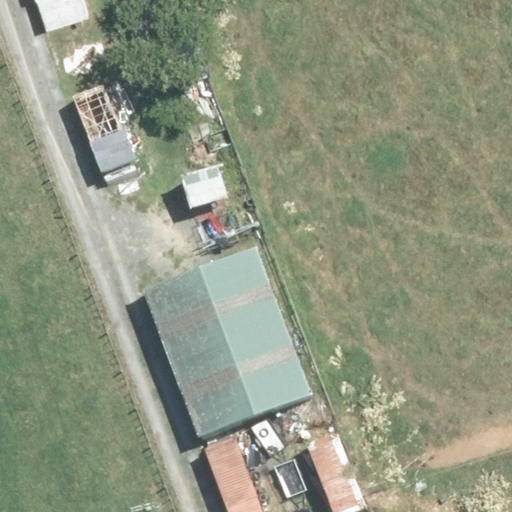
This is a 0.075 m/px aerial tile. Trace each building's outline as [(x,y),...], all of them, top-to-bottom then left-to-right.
[(52,0),(64,16),(86,0),(52,0)] [(115,90),(85,101),(113,175),(143,164),(115,90)] [(210,126),(180,132),(189,179),(220,173),(210,126)] [(158,293),(214,440),(326,398),(271,251),(158,293)] [(275,511),(256,461),(225,472),(239,511),(275,511)]
